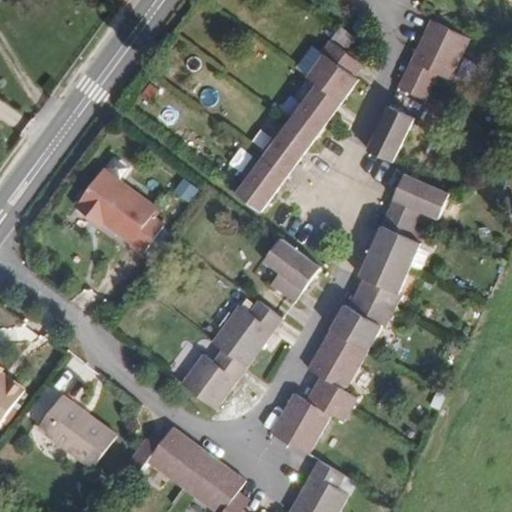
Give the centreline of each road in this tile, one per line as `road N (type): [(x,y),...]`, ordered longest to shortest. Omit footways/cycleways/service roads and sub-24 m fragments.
road 1 (residential): [(0,259),(87,327),(118,378),(241,455),(347,272),(371,211),(326,192),(403,16)]
road 2 (secondary): [(159,0),(0,218)]
